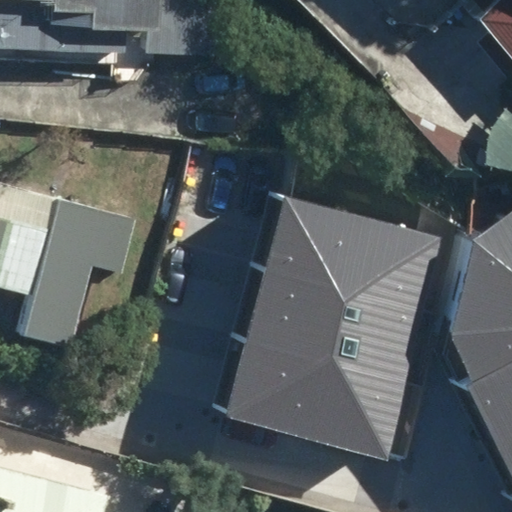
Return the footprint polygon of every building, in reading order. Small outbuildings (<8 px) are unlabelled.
[(0,0),(0,54),(62,56),(85,56),(109,56),(109,37),(133,38),(133,0),(0,0)] [(136,0),(135,56),(220,59),(222,0),(136,0)] [(511,0),(487,0),(459,23),(511,86),(511,0)] [(288,111),(221,108),(220,140),(286,143),(288,111)] [(434,222),(262,175),(199,395),(373,443),(434,222)] [(130,225),(0,188),(0,293),(22,299),(13,333),(62,347),(84,270),(114,278),(130,225)] [(511,511),(511,219),(497,189),(450,211),(417,341),(508,511),(511,511)] [(87,511),(92,495),(0,472),(0,511),(87,511)]
